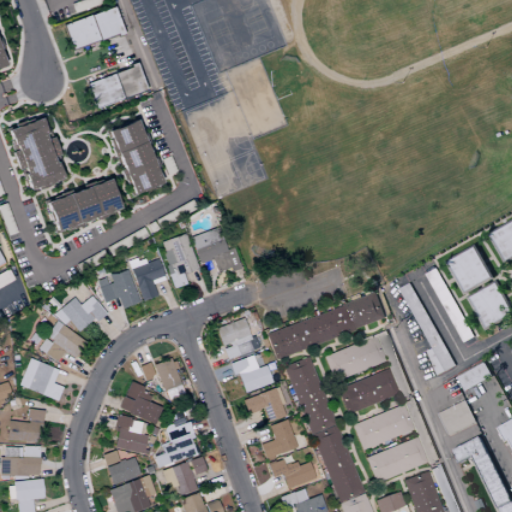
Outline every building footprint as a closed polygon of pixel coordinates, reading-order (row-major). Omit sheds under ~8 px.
[(84,0),(82,0),(69,5),(72,13),(96,4),(94,0),(85,0),(84,0)] [(61,24),(69,49),(119,33),(111,8),(61,24)] [(85,82),(93,108),(143,92),(134,66),(85,82)] [(4,130),(39,118),(61,178),(26,191),(4,130)] [(104,131),(134,119),(160,183),(131,195),(104,131)] [(41,202),(106,179),(118,209),(52,233),(41,202)] [(190,201),(195,210),(109,258),(104,249),(190,201)] [(0,206),(6,204),(17,234),(7,237),(0,218),(0,206)] [(511,261),(507,265),(489,234),(506,225),(511,221),(511,261)] [(157,242),(171,289),(184,285),(181,275),(193,271),(182,235),(157,242)] [(477,245),(487,261),(497,279),(466,296),(456,278),(447,262),(477,245)] [(101,251),(106,260),(79,276),(74,266),(101,251)] [(155,259),(143,263),(142,257),(126,262),(138,301),(154,297),(150,284),(162,280),(155,259)] [(437,268),(475,337),(464,343),(426,274),(437,268)] [(0,272),(0,286),(11,280),(6,270),(0,272)] [(94,281),(100,303),(116,299),(118,309),(135,304),(126,270),(105,276),(105,277),(94,281)] [(467,298),(497,281),(506,297),(511,307),(511,316),(486,331),(476,314),(467,298)] [(457,366),(446,372),(433,349),(400,289),(410,283),(457,366)] [(264,335),(376,293),(386,319),(378,322),(365,326),(346,333),(333,338),(315,345),(302,350),(274,360),(264,335)] [(71,298),(51,314),(60,325),(66,321),(76,333),(102,313),(88,296),(77,305),(71,298)] [(232,346),(236,356),(251,350),(247,340),(249,339),(241,318),(215,328),(213,329),(220,345),(220,346),(228,343),(229,347),(232,346)] [(82,342),(53,321),(42,337),(43,338),(35,349),(54,362),(62,352),(71,358),(82,342)] [(374,336),(386,331),(387,331),(413,393),(400,398),(374,336)] [(374,335),(384,361),(332,382),(322,356),(333,352),(346,347),(365,339),(374,335)] [(446,372),(438,376),(427,351),(433,349),(446,372)] [(256,368),(251,355),(227,364),(231,375),(236,373),(237,376),(256,368)] [(307,356),(310,365),(323,397),(331,415),(334,424),(309,435),(281,367),(307,356)] [(168,358),(169,360),(180,388),(163,395),(151,365),(168,358)] [(55,370),(26,359),(16,387),(54,401),(59,387),(50,384),(55,370)] [(147,362),(152,374),(148,376),(150,378),(143,381),(136,367),(147,362)] [(458,378),(485,362),(493,376),(466,391),(458,378)] [(264,365),(270,382),(243,392),(237,376),(256,368),(264,365)] [(387,368),(397,393),(385,398),(373,403),(354,411),(345,414),(335,389),(387,368)] [(128,381),(143,387),(141,392),(143,393),(144,391),(146,392),(146,394),(150,396),(147,402),(160,407),(153,424),(126,413),(127,412),(116,408),(121,396),(122,396),(128,381)] [(0,383),(0,398),(9,396),(4,382),(0,383)] [(283,416),(279,405),(273,388),(273,387),(255,394),(261,409),(266,422),(283,416)] [(273,388),(276,387),(283,403),(279,405),(273,388)] [(255,394),(240,400),(246,414),(261,409),(255,394)] [(401,402),(414,397),(440,459),(427,465),(401,402)] [(439,414),(466,400),(477,423),(449,436),(439,414)] [(401,404),(412,429),(360,450),(350,425),(358,421),(401,404)] [(6,421),(3,439),(35,444),(39,411),(26,409),(24,423),(6,421)] [(109,413),(129,417),(128,419),(131,419),(131,420),(140,422),(138,432),(141,433),(141,434),(145,435),(141,453),(112,447),(117,427),(114,426),(114,430),(106,428),(109,413)] [(284,419),(295,447),(278,454),(274,445),(273,445),(270,437),(271,437),(267,427),(268,427),(267,425),(284,419)] [(498,428),(511,420),(511,445),(509,441),(507,442),(498,428)] [(187,421),(191,433),(167,442),(161,427),(170,423),(172,427),(187,421)] [(334,425),(338,433),(346,452),(351,465),(358,483),(362,492),(336,503),(309,435),(334,425)] [(188,436),(194,453),(156,468),(151,457),(162,453),(159,447),(188,436)] [(453,450),(480,436),(489,454),(489,453),(511,499),(511,511),(501,511),(473,456),(460,463),(453,450)] [(415,437),(425,462),(413,467),(400,472),(382,479),(373,483),(363,458),(415,437)] [(258,444),(270,439),(273,447),(274,446),(277,453),(263,458),(258,444)] [(19,456),(36,457),(36,447),(20,446),(19,456)] [(18,448),(1,448),(1,456),(18,457),(18,448)] [(99,455),(113,450),(117,460),(103,466),(99,455)] [(187,460),(199,456),(204,470),(193,475),(187,460)] [(0,475),(36,476),(36,458),(0,457),(0,475)] [(103,467),(117,462),(116,461),(122,459),(123,460),(131,457),(138,474),(110,485),(103,467)] [(288,463),(285,457),(266,465),(270,477),(279,473),(279,472),(288,469),(286,464),(288,463)] [(184,461),(195,489),(177,496),(174,486),(170,488),(168,482),(164,483),(159,470),(184,461)] [(285,489),(279,473),(279,472),(288,469),(286,464),(288,463),(294,461),(296,466),(307,462),(313,478),(285,489)] [(446,511),(429,469),(442,464),(461,511),(446,511)] [(426,470),(441,511),(411,511),(400,480),(426,470)] [(106,490),(146,475),(153,493),(144,497),(148,506),(132,511),(112,511),(110,505),(111,504),(106,490)] [(30,511),(29,500),(41,498),(39,479),(11,482),(14,511),(30,511)] [(305,499),(301,489),(291,492),(295,503),(305,499)] [(377,511),(373,500),(381,497),(397,491),(402,505),(396,507),(384,511),(377,511)] [(195,492),(200,504),(214,499),(214,500),(216,500),(221,511),(181,511),(178,502),(180,502),(178,498),(195,492)] [(362,493),(369,511),(340,511),(337,503),(362,493)] [(318,494),(324,511),(321,511),(294,511),(291,504),(295,503),(305,499),(318,494)] [(482,499),(486,509),(479,511),(475,502),(482,499)]
